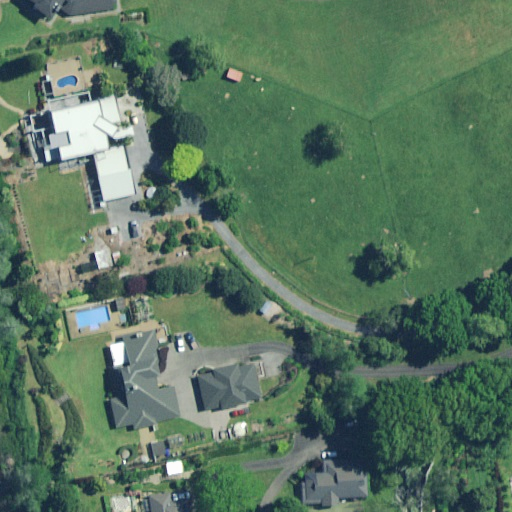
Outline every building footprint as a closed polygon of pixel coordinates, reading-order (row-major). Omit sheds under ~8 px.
[(60,9),(68,18),(117,8),(114,0),(21,0),(48,23),(60,9)] [(50,82),(41,84),(44,97),(53,95),(50,82)] [(101,201),(133,196),(124,146),(105,149),(103,135),(106,135),(112,138),(115,133),(118,128),(112,124),(111,124),(118,123),(114,100),(48,111),(52,134),(45,136),(47,144),(42,145),(45,162),(57,160),(57,163),(92,156),(101,201)] [(106,255),(95,256),(96,270),(108,269),(106,255)] [(124,298),(115,299),(117,312),(126,311),(124,298)] [(146,301),(127,305),(132,324),(151,319),(146,301)] [(275,309),(267,301),(259,309),(267,317),(275,309)] [(157,347),(154,331),(123,336),(127,365),(112,368),(117,398),(110,399),(115,427),(132,424),(133,429),(156,425),(155,421),(179,417),(174,387),(157,389),(155,377),(159,376),(154,347),(157,347)] [(261,400),(254,362),(208,371),(208,373),(198,375),(205,411),(261,400)] [(166,456),(163,442),(151,444),(154,458),(166,456)] [(366,497),(365,459),(322,461),(322,472),(300,473),(301,504),(323,503),(323,506),(337,506),(337,498),(366,497)] [(188,511),(187,500),(172,502),(170,493),(149,496),(150,511),(188,511)] [(112,511),(130,511),(130,495),(110,496),(110,511),(112,511)]
